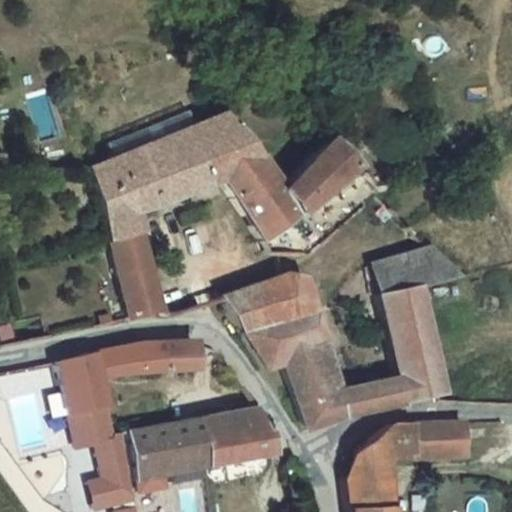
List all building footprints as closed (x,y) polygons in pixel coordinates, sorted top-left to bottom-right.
[(262,197),(302,155),(267,118),(224,160),(222,157),(190,172),(202,201),(214,195),(237,223),(262,197)] [(198,131),(74,189),(93,262),(129,253),(124,237),(202,201),(190,172),(222,157),(198,131)] [(313,256),(336,230),(309,200),(329,183),(302,155),(262,197),(284,223),(257,248),(275,269),(313,256)] [(284,223),(262,197),(237,223),(257,248),(284,223)] [(114,346),(152,337),(129,253),(93,262),(114,346)] [(359,287),(367,319),(400,307),(436,293),(410,268),(359,287)] [(307,310),(281,299),(236,314),(263,352),(234,362),(257,396),(275,393),(287,446),(421,408),(400,307),(367,319),(383,383),(327,397),(307,310)] [(263,352),(236,314),(208,324),(234,362),(263,352)] [(111,368),(101,371),(105,395),(182,392),(179,359),(176,358),(169,357),(111,368)] [(91,399),(105,395),(101,371),(86,374),(91,399)] [(97,426),(91,399),(86,374),(46,383),(58,436),(97,426)] [(195,432),(201,485),(258,474),(250,437),(241,425),(195,432)] [(112,445),(121,501),(201,485),(195,432),(112,445)] [(378,511),(376,484),(446,477),(443,440),(382,441),(334,473),(332,511),(378,511)]
